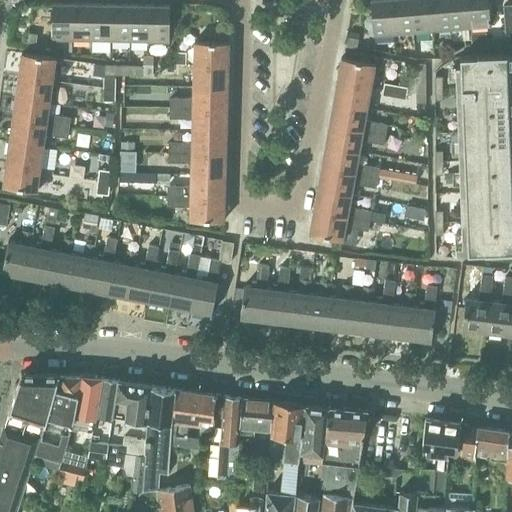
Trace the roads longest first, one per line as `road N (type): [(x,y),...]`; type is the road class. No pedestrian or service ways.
road 1 (unclassified): [(511,400),(219,365),(0,353)]
road 2 (residential): [(246,0),(243,207),(297,214),(335,0)]
